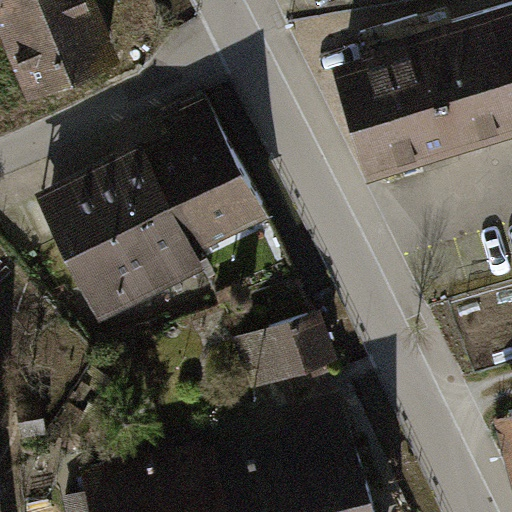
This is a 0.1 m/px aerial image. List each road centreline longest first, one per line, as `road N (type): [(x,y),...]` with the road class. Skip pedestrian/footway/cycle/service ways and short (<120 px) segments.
road 1 (residential): [(236,42),(476,511)]
road 2 (residential): [(0,152),(236,42)]
